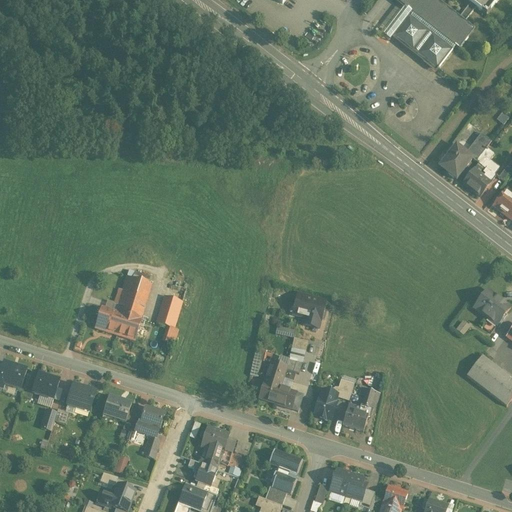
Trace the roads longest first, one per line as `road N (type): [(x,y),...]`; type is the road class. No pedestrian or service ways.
road 1 (residential): [(0,254),(9,223),(28,215),(278,276),(291,217),(419,249),(376,459)]
road 2 (secondary): [(193,0),(511,248)]
road 3 (residential): [(0,340),(187,398)]
road 4 (residential): [(187,398),(322,442)]
road 5 (residential): [(376,459),(511,503)]
road 6 (residential): [(143,511),(187,398)]
